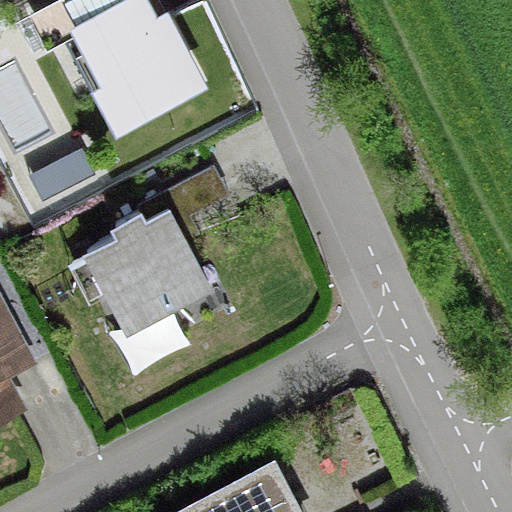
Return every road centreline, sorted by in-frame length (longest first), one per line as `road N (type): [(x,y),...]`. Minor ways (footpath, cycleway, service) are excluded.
road 1 (residential): [(32,511),(393,321)]
road 2 (residential): [(239,0),(393,321)]
road 3 (residential): [(393,321),(487,511)]
